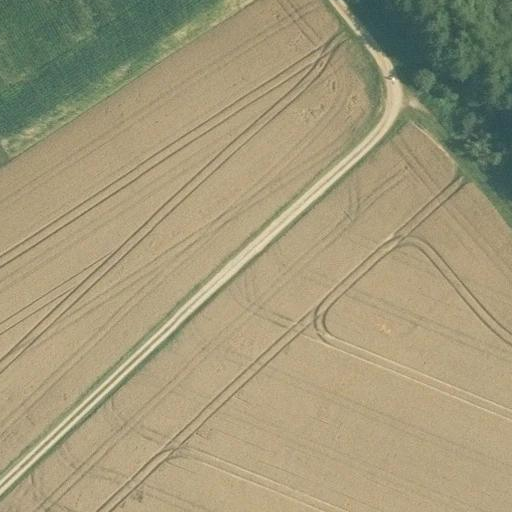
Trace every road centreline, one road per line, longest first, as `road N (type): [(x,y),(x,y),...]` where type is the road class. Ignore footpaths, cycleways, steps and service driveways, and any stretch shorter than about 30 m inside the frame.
road 1 (track): [(336,0),(376,51),(400,104),(359,153),(0,488)]
road 2 (unknown): [(400,104),(429,111),(511,213)]
